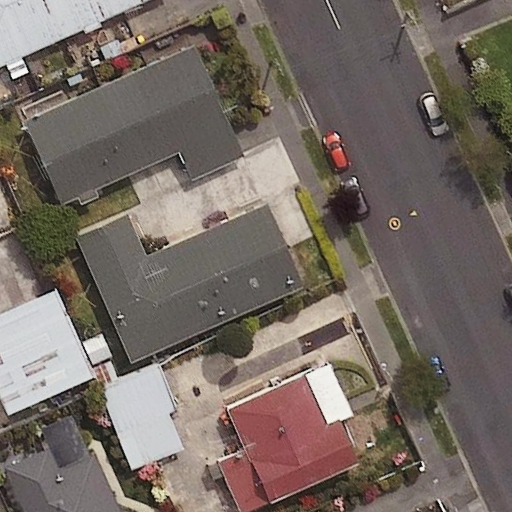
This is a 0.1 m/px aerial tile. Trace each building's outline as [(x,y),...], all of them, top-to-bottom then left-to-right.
[(0,0),(0,55),(125,0),(0,0)] [(188,39),(17,114),(54,198),(225,123),(188,39)] [(121,208),(69,230),(124,356),(298,280),(261,196),(138,249),(121,208)] [(87,369),(49,284),(0,306),(0,401),(3,407),(87,369)] [(170,403),(152,361),(95,385),(128,463),(177,443),(162,406),(170,403)] [(296,367),(220,401),(262,496),(352,456),(332,411),(318,417),(296,367)] [(43,446),(3,463),(25,511),(143,511),(119,503),(115,505),(91,449),(52,467),(43,446)]
